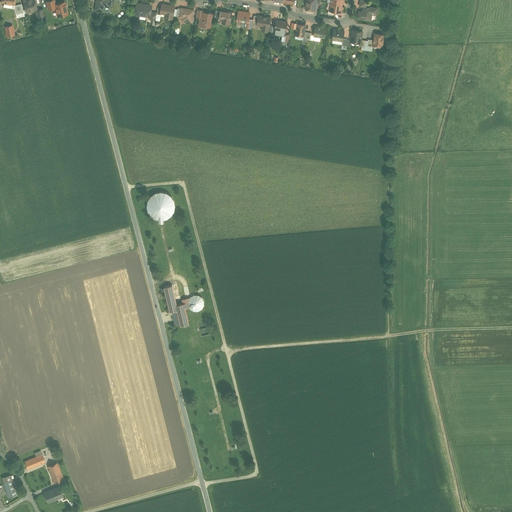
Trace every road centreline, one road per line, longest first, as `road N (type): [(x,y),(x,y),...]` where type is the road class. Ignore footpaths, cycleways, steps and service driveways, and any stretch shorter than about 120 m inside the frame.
road 1 (unclassified): [(78,0),(200,483)]
road 2 (track): [(387,49),(389,335)]
road 3 (track): [(226,349),(511,328)]
road 4 (residential): [(221,0),(338,22),(351,0)]
road 5 (unclassified): [(78,511),(200,483)]
